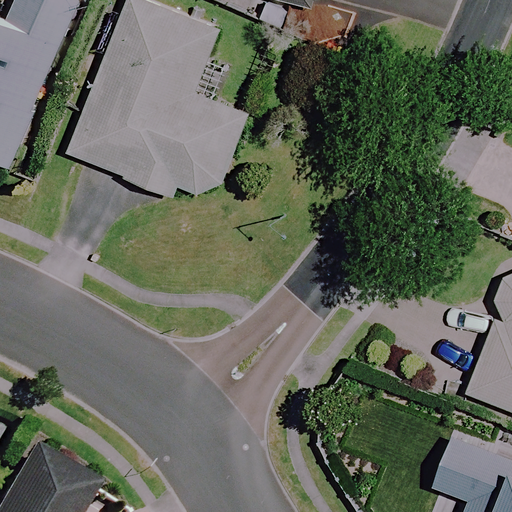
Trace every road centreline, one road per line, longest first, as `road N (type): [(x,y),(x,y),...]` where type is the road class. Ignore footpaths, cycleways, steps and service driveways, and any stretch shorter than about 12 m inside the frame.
road 1 (residential): [(189,429),(411,166),(485,0)]
road 2 (residential): [(189,429),(60,331),(0,299)]
